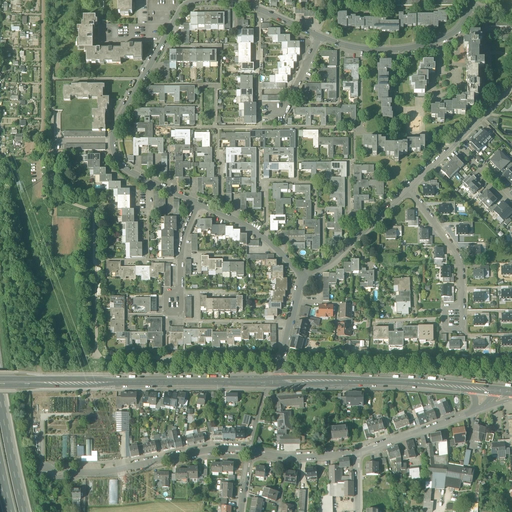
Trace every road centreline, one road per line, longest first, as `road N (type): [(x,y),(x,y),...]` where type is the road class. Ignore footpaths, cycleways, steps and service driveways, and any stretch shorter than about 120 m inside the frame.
road 1 (residential): [(195,0),(180,9),(111,139),(121,165),(197,204)]
road 2 (secondary): [(0,382),(277,381)]
road 3 (residential): [(474,411),(356,453),(251,451)]
road 4 (residential): [(251,451),(211,449),(101,472),(45,472)]
road 5 (secondary): [(277,381),(462,388)]
road 6 (residential): [(471,6),(455,31),(417,46),(363,49),(319,37)]
road 7 (residential): [(302,276),(337,255),(408,188)]
road 8 (residential): [(408,188),(460,261),(461,306)]
road 9 (residential): [(197,204),(256,231),(302,276)]
